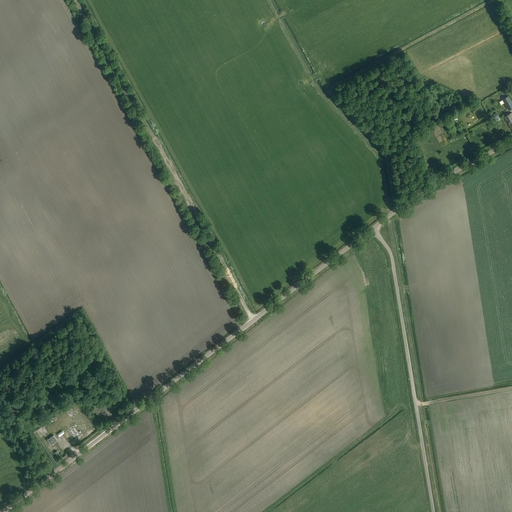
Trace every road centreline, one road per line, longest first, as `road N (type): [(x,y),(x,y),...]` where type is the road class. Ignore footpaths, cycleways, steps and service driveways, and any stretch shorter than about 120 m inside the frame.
road 1 (tertiary): [(3,511),(373,228)]
road 2 (track): [(254,319),(76,0)]
road 3 (unclassified): [(433,511),(392,262),(373,228)]
road 4 (tertiary): [(373,228),(511,141)]
